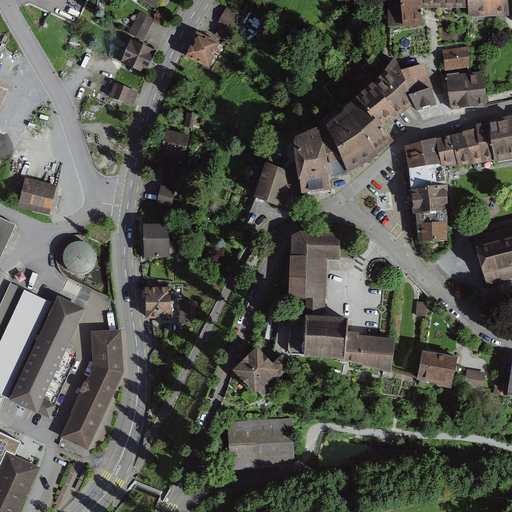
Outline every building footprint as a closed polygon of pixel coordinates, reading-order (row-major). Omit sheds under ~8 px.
[(158,0),(133,0),(150,12),(158,0)] [(389,0),(390,27),(403,27),(403,30),(422,28),(421,11),(469,11),(468,0),(389,0)] [(491,0),(468,0),(469,11),(469,16),(492,15),(491,0)] [(511,0),(491,0),(492,15),(511,14),(511,0)] [(243,16),(228,8),(219,24),(234,32),(243,16)] [(153,21),(139,15),(133,29),(146,35),(153,21)] [(213,46),(194,38),(184,61),(204,69),(213,46)] [(130,42),(120,66),(144,76),(154,52),(130,42)] [(469,67),(469,47),(444,52),(447,68),(469,67)] [(382,80),(375,87),(394,113),(396,117),(413,104),(410,97),(431,90),(422,66),(401,72),(397,62),(391,65),(382,80)] [(459,75),(443,76),(444,93),(449,93),(451,109),(487,107),(483,74),(459,77),(459,75)] [(139,95),(117,86),(112,99),(133,108),(139,95)] [(375,87),(359,101),(380,124),(394,113),(375,87)] [(431,90),(410,97),(413,104),(417,111),(436,105),(431,90)] [(359,101),(346,112),(376,154),(393,141),(380,124),(359,101)] [(376,154),(346,112),(327,127),(334,144),(335,145),(348,173),(378,157),(376,154)] [(511,119),(489,125),(494,160),(495,161),(511,157),(511,119)] [(489,125),(477,127),(478,130),(482,161),(494,160),(489,125)] [(348,175),(348,173),(335,145),(334,144),(327,127),(318,131),(329,179),(348,175)] [(473,163),(482,161),(478,130),(464,134),(473,163)] [(190,136),(164,131),(158,157),(168,159),(158,206),(174,209),(190,136)] [(318,131),(287,147),(290,164),(298,162),(302,192),(333,188),(332,182),(329,179),(318,131)] [(458,166),(473,163),(464,134),(453,137),(458,164),(458,166)] [(458,164),(453,137),(437,140),(443,166),(458,164)] [(407,149),(410,169),(443,166),(437,140),(408,147),(407,149)] [(258,194),(257,197),(279,204),(290,172),(281,169),(284,161),(270,156),(260,187),(255,186),(253,192),(258,194)] [(410,169),(412,191),(446,187),(443,166),(410,169)] [(55,190),(21,183),(15,208),(49,215),(55,190)] [(412,191),(415,214),(417,213),(443,210),(447,210),(446,187),(412,191)] [(417,213),(418,224),(433,224),(433,220),(442,220),(442,219),(447,219),(447,210),(443,210),(417,213)] [(433,224),(418,224),(420,240),(422,242),(446,241),(447,219),(442,219),(442,220),(433,220),(433,224)] [(0,259),(15,227),(0,220),(0,259)] [(168,226),(145,227),(146,255),(169,255),(168,226)] [(511,227),(473,239),(476,249),(475,250),(482,274),(486,285),(511,278),(511,227)] [(301,233),(294,237),(292,298),(307,299),(307,319),(324,319),(326,294),(327,258),(339,259),(340,235),(301,233)] [(86,275),(91,272),(95,266),(96,260),(95,254),(91,248),(86,245),(80,244),(74,244),(69,247),(65,252),(63,258),(64,265),(67,271),(72,275),(79,277),(86,275)] [(52,302),(12,284),(0,311),(0,394),(50,418),(56,405),(42,399),(83,311),(54,298),(52,302)] [(170,288),(143,291),(146,321),(174,318),(170,288)] [(194,300),(183,299),(182,323),(193,323),(194,300)] [(427,303),(418,302),(416,317),(425,318),(427,303)] [(324,319),(307,319),(290,318),(289,351),(292,354),(317,356),(346,360),(391,372),(395,339),(360,336),(360,333),(348,332),(349,321),(324,319)] [(124,375),(119,330),(89,335),(92,371),(60,440),(87,454),(124,375)] [(257,349),(235,371),(255,392),(257,391),(262,397),(283,376),(281,375),(291,365),(282,356),(272,365),(257,349)] [(457,358),(423,353),(418,379),(451,386),(457,358)] [(483,374),(464,370),(461,388),(479,392),(483,374)] [(511,381),(498,379),(496,393),(509,395),(511,381)] [(292,425),(229,428),(231,465),(294,463),(292,425)] [(0,511),(20,511),(39,470),(15,459),(21,446),(0,437),(0,511)]
